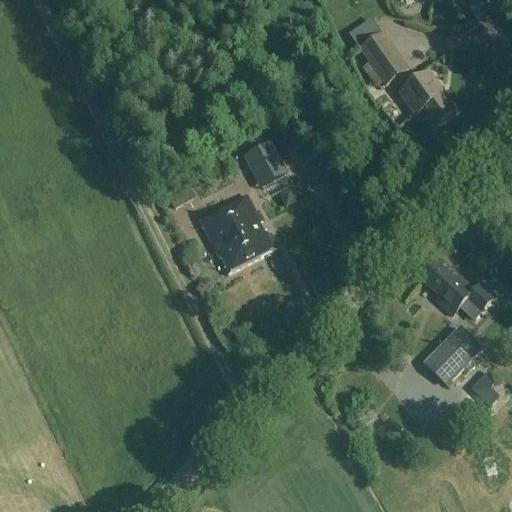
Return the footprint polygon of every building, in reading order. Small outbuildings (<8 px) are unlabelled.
[(503,0),(481,0),(491,18),(508,9),(503,0)] [(361,53),(386,88),(408,73),(382,37),(361,53)] [(457,114),(433,81),(429,75),(396,98),(412,122),(424,114),(436,130),(457,114)] [(302,162),(323,157),(317,135),(297,140),(302,162)] [(262,190),(287,177),(271,147),(247,159),(262,190)] [(188,194),(193,204),(216,192),(211,182),(188,194)] [(201,225),(229,277),(276,251),(248,199),(201,225)] [(441,263),(423,283),(441,299),(437,304),(449,315),(454,319),(460,312),(475,326),(498,300),(480,284),(473,292),(471,290),(441,263)] [(511,298),(488,320),(502,335),(511,325),(511,298)] [(482,352),(461,331),(428,366),(449,386),(482,352)] [(386,421),(399,407),(392,400),(378,414),(386,421)]
